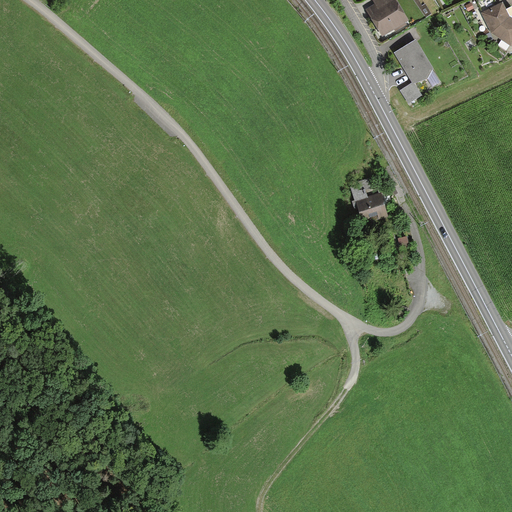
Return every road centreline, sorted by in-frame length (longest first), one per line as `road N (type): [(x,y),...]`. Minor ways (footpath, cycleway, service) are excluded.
road 1 (residential): [(28,0),(183,137),(289,278),(348,322),(378,334),(412,312),(416,241),(397,194)]
road 2 (primary): [(369,88),(505,345)]
road 3 (track): [(257,511),(262,490),(349,382),(348,322)]
